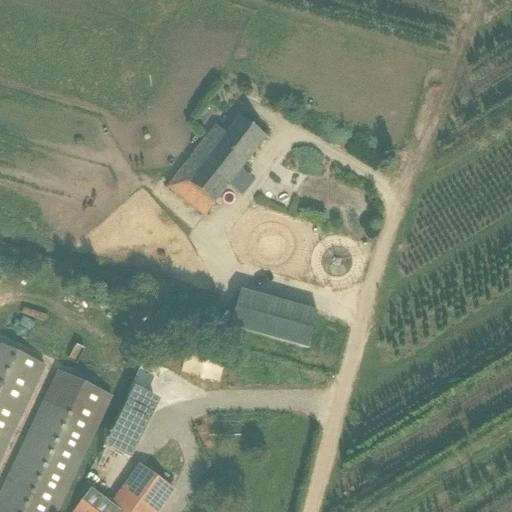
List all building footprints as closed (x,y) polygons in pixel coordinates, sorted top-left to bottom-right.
[(204,217),(229,187),(267,138),(239,118),(226,134),(214,125),(166,186),(204,217)] [(240,292),(230,329),(261,338),(271,301),(240,292)] [(0,459),(44,365),(0,342),(0,459)] [(58,511),(114,398),(60,373),(0,498),(0,511),(58,511)] [(136,395),(125,419),(143,428),(154,404),(136,395)] [(155,511),(172,490),(139,466),(110,504),(92,490),(74,511),(155,511)]
